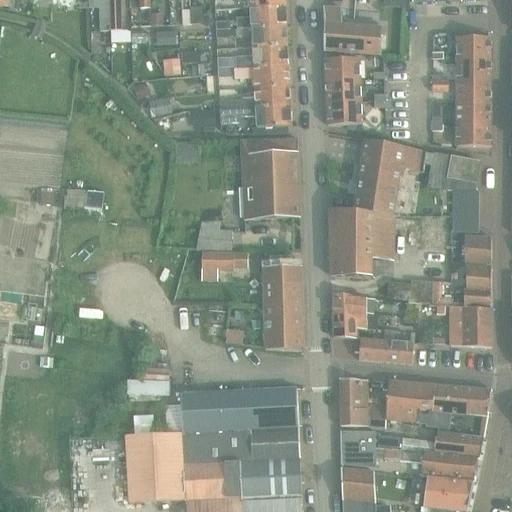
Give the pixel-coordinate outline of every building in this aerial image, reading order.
[(100,32),(110,31),(109,0),(89,0),(90,9),(100,8),(100,32)] [(109,0),(110,31),(122,31),(121,0),(109,0)] [(151,9),(150,0),(139,0),(140,9),(151,9)] [(182,0),(183,27),(192,26),(191,9),(190,0),(182,0)] [(250,0),(251,8),(286,7),(285,0),(215,0),(217,0),(250,0)] [(286,7),(251,8),(252,18),(230,19),(230,22),(216,23),(216,30),(235,29),(235,30),(238,29),(242,29),(287,27),(286,7)] [(342,9),(325,8),(325,52),(379,57),(381,29),(377,29),(377,24),(343,22),(342,9)] [(191,9),(192,26),(203,26),(202,9),(191,9)] [(162,15),(150,15),(150,29),(162,28),(162,15)] [(253,48),(288,47),(287,27),(242,29),(243,36),(253,36),(253,48)] [(235,39),(235,30),(235,29),(216,30),(217,39),(235,39)] [(174,33),(154,34),(155,47),(174,46),(174,33)] [(457,61),(491,61),(491,38),(457,38),(457,61)] [(217,70),(289,67),(288,47),(253,48),(254,57),(217,59),(217,70)] [(199,54),(182,54),(183,66),(199,65),(199,54)] [(326,83),(361,81),(360,58),(325,60),(326,83)] [(178,61),(161,61),(162,78),(179,78),(178,61)] [(457,83),(491,83),(491,61),(457,61),(457,83)] [(202,66),(190,67),(191,79),(203,78),(202,66)] [(255,88),(290,87),(289,67),(217,70),(218,78),(235,77),(235,80),(255,79),(255,88)] [(433,75),(433,84),(443,84),(443,75),(433,75)] [(327,104),(362,102),(361,81),(326,83),(327,104)] [(457,104),(491,104),(491,83),(457,83),(457,104)] [(443,84),(433,84),(433,95),(449,95),(449,84),(443,84)] [(144,85),(131,90),(134,96),(136,102),(139,101),(149,97),(144,85)] [(220,110),(291,106),(290,87),(255,88),(256,100),(251,100),(251,99),(241,100),(241,101),(219,101),(220,110)] [(375,109),(386,108),(385,94),(374,95),(375,109)] [(167,99),(148,103),(149,111),(151,118),(156,117),(170,114),(167,99)] [(362,102),(327,104),(328,126),(362,125),(362,102)] [(457,126),(491,126),(491,104),(457,104),(457,126)] [(291,106),(220,110),(221,125),(239,124),(239,118),(256,117),(257,129),(292,127),(291,106)] [(203,130),(215,130),(214,111),(202,112),(203,130)] [(443,132),(443,118),(433,118),(433,132),(443,132)] [(491,126),(457,126),(457,148),(491,148),(491,126)] [(297,139),(241,141),(245,221),(301,219),(297,139)] [(365,141),(354,213),(394,217),(398,185),(400,170),(422,174),(423,165),(425,153),(425,152),(365,141)] [(175,144),(175,165),(199,165),(199,143),(175,144)] [(423,165),(431,166),(427,187),(447,191),(455,191),(455,190),(479,194),(480,191),(475,191),(480,162),(434,154),(434,155),(425,153),(423,165)] [(455,205),(479,204),(479,194),(455,190),(455,191),(455,205)] [(86,194),(85,209),(102,210),(103,196),(86,194)] [(41,195),(40,208),(53,208),(54,195),(41,195)] [(479,204),(455,205),(455,219),(479,219),(479,204)] [(394,217),(354,213),(329,211),(332,279),(373,278),(373,262),(394,261),(394,217)] [(479,219),(455,219),(455,233),(479,232),(479,219)] [(232,252),(233,232),(220,232),(221,223),(203,223),(198,250),(232,252)] [(492,239),(479,238),(465,237),(463,264),(464,264),(492,266),(492,239)] [(202,254),(201,282),(217,282),(217,273),(233,273),(233,271),(233,269),(233,265),(233,255),(202,254)] [(248,271),(248,269),(249,255),(233,255),(233,265),(233,269),(233,271),(248,271)] [(451,263),(451,274),(464,264),(463,264),(451,263)] [(265,308),(302,310),(301,268),(263,269),(265,308)] [(492,290),(492,269),(467,269),(467,288),(492,290)] [(492,310),(492,290),(467,288),(467,293),(465,293),(465,305),(453,304),(453,302),(453,299),(441,299),(441,284),(431,283),(411,282),(411,285),(389,282),(387,300),(409,303),(409,304),(429,305),(429,307),(438,307),(478,309),(492,310)] [(333,295),(334,316),(357,319),(357,316),(367,316),(367,298),(333,295)] [(449,309),(449,325),(492,327),(492,310),(478,309),(438,307),(437,316),(445,316),(445,309),(449,309)] [(302,310),(265,308),(266,350),(304,353),(302,310)] [(366,319),(367,316),(357,316),(357,319),(334,316),(335,340),(361,342),(361,340),(357,340),(357,331),(367,332),(366,319)] [(449,347),(464,348),(492,349),(492,327),(449,325),(449,347)] [(35,326),(33,343),(43,345),(45,327),(35,326)] [(227,331),(226,344),(243,345),(244,333),(227,331)] [(361,340),(361,342),(359,361),(387,363),(389,343),(361,340)] [(389,343),(387,363),(412,366),(414,345),(389,343)] [(40,357),(39,367),(52,368),(53,358),(40,357)] [(170,370),(142,369),(142,381),(170,382),(170,370)] [(369,406),(369,382),(340,380),(340,427),(369,428),(369,420),(369,406)] [(427,411),(430,386),(390,383),(387,406),(382,405),(382,407),(369,406),(369,420),(385,421),(417,424),(419,410),(427,411)] [(419,410),(417,424),(426,425),(428,412),(433,412),(446,414),(446,415),(459,416),(488,417),(492,391),(430,386),(427,411),(419,410)] [(297,389),(181,395),(183,434),(299,429),(297,389)] [(369,420),(369,428),(385,429),(385,421),(369,420)] [(301,460),(299,429),(183,434),(185,465),(301,460)] [(376,433),(341,432),(341,452),(342,466),(376,468),(376,458),(380,458),(380,450),(377,450),(376,450),(376,433)] [(187,501),(185,465),(183,434),(126,436),(130,504),(187,501)] [(436,443),(411,440),(404,439),(402,446),(402,451),(400,451),(480,461),(485,439),(438,434),(436,443)] [(480,461),(400,451),(400,452),(380,450),(380,458),(385,458),(385,460),(423,464),(422,473),(476,478),(480,461)] [(187,501),(187,511),(302,511),(301,460),(185,465),(187,501)] [(343,511),(375,511),(374,473),(342,468),(343,511)] [(426,491),(471,496),(474,482),(475,482),(476,478),(422,473),(422,477),(428,478),(426,491)] [(449,511),(467,511),(471,496),(426,491),(424,507),(422,507),(421,509),(449,511)] [(14,511),(14,502),(0,502),(0,511),(14,511)]
